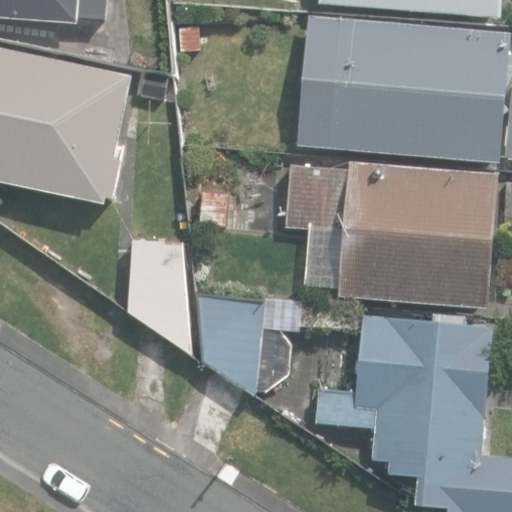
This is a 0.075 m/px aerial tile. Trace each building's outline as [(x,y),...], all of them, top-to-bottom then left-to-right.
[(0,0),(0,18),(82,25),(83,17),(110,19),(111,0),(0,0)] [(323,0),(323,4),(506,17),(506,0),(323,0)] [(301,145),(506,163),(511,84),(511,82),(511,30),(312,13),(301,145)] [(0,180),(111,204),(113,196),(120,197),(128,160),(121,158),(139,74),(0,44),(0,180)] [(495,308),(506,172),(353,160),(353,168),(296,164),(291,226),(315,228),(310,285),(344,288),(343,296),(495,308)] [(188,240),(136,238),(132,312),(198,357),(188,240)] [(511,511),(511,454),(489,453),(499,326),(470,323),(471,315),(436,312),(435,319),(368,314),(361,391),(323,388),(321,421),(381,426),(378,458),(395,460),(394,472),(425,475),(422,504),(454,507),(453,511),(511,511)]
